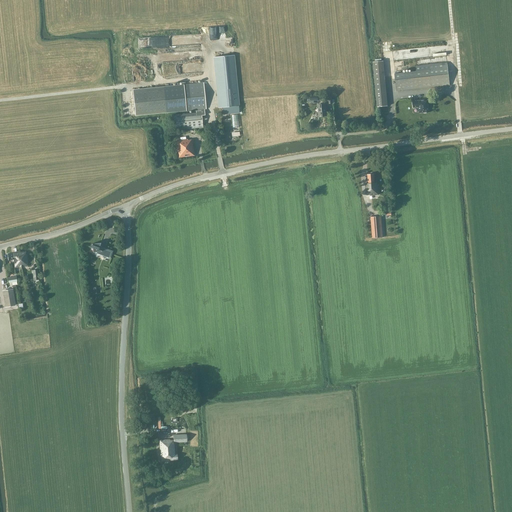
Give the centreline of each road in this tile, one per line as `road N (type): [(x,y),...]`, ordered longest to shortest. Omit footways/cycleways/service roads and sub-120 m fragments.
road 1 (unclassified): [(126,208),(170,188),(282,160),(511,130)]
road 2 (unclassified): [(129,511),(120,420),(126,208)]
road 3 (unclassified): [(0,248),(126,208)]
